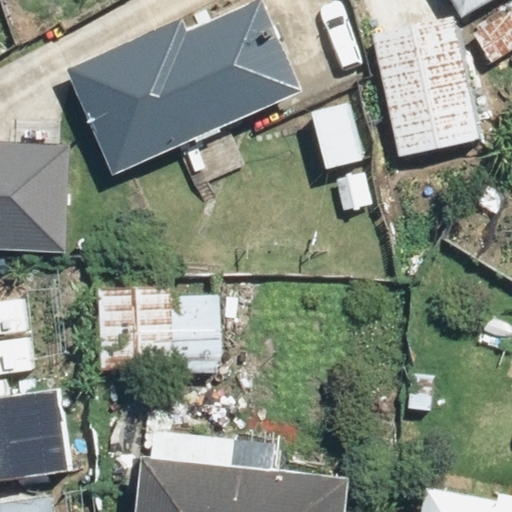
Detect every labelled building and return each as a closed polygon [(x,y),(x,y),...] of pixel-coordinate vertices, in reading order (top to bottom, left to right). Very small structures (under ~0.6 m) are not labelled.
[(65,77),(111,183),(300,102),(260,9),(186,41),(180,28),(65,77)] [(511,14),(473,38),(489,66),(511,52),(511,14)] [(409,33),(372,39),(397,163),(438,157),(480,146),(454,23),(409,33)] [(348,111),(311,120),(324,176),(361,167),(348,111)] [(0,137),(0,233),(77,237),(82,142),(0,137)] [(217,296),(95,293),(93,382),(216,384),(217,296)] [(69,419),(0,421),(0,486),(71,485),(69,419)] [(147,470),(138,469),(133,511),(343,511),(346,490),(265,482),(269,444),(218,439),(217,450),(150,444),(147,470)] [(511,511),(511,504),(498,502),(497,510),(426,496),(422,511),(511,511)]
